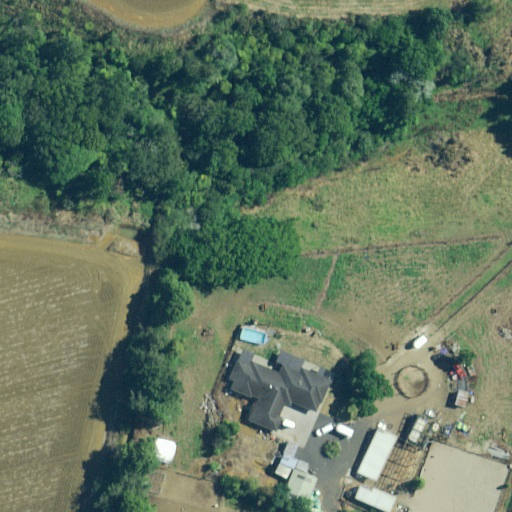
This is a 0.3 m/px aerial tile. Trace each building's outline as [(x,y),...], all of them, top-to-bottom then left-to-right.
[(291,367),(275,404),(316,423),(332,386),(291,367)] [(350,436),(332,428),(321,453),(339,461),(350,436)] [(394,437),(376,429),(356,473),(374,481),(394,437)] [(426,438),(410,430),(404,442),(420,449),(426,438)] [(311,463),(284,453),(281,461),(308,471),(311,463)] [(289,471),(277,466),(273,476),(285,482),(289,471)] [(314,478),(292,470),(280,499),(302,508),(314,478)] [(391,511),(396,500),(359,485),(353,499),(384,511),(391,511)]
